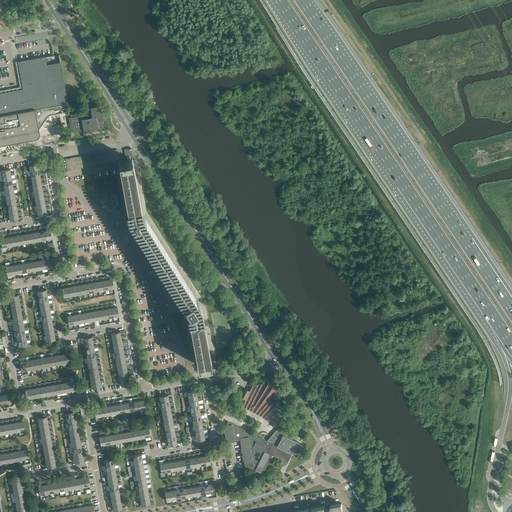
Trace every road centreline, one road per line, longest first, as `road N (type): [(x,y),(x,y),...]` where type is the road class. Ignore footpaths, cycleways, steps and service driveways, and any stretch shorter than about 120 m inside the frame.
road 1 (motorway): [(278,0),(502,331)]
road 2 (motorway): [(466,242),(302,0)]
road 3 (residential): [(181,381),(170,323),(148,281),(60,174)]
road 4 (secondary): [(156,168),(252,320)]
